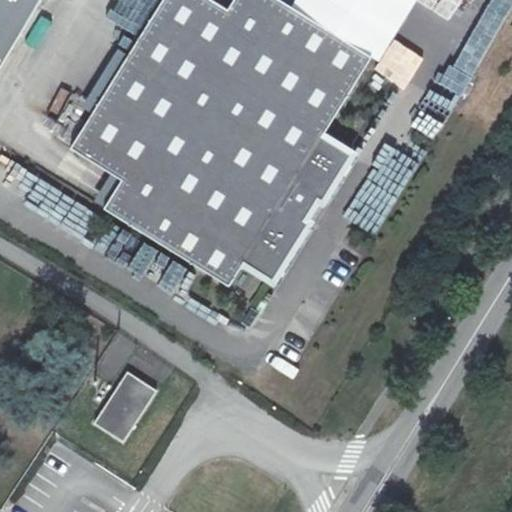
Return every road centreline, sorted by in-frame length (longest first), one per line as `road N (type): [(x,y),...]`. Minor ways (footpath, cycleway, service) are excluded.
road 1 (unclassified): [(0,248),(250,411),(305,457)]
road 2 (unclassified): [(511,277),(398,457)]
